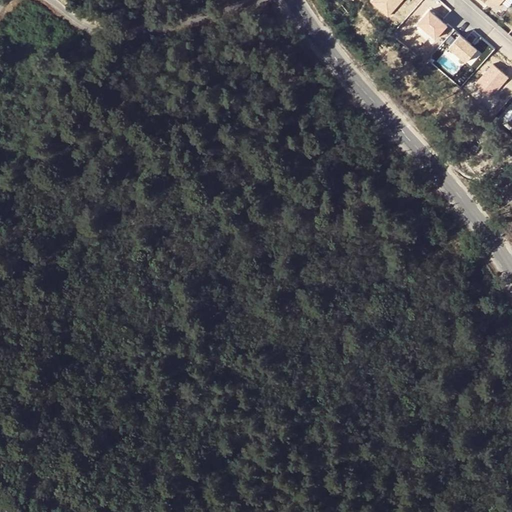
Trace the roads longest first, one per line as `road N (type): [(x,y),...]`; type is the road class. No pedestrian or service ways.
road 1 (secondary): [(293,0),(461,196),(511,270)]
road 2 (residential): [(251,0),(111,34),(80,25),(51,0)]
